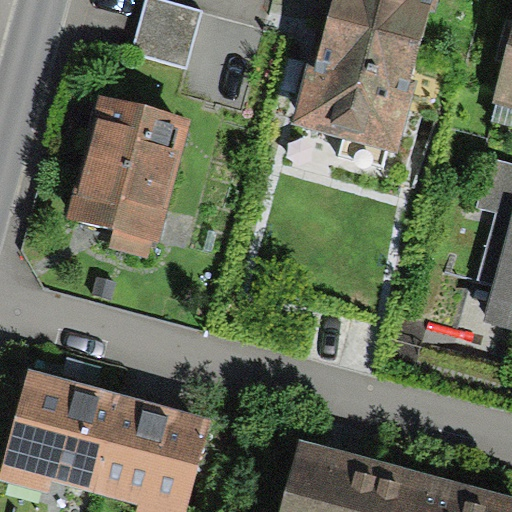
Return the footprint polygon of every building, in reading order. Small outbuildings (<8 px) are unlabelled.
[(201,12),(157,0),(148,0),(134,51),(186,66),(201,12)] [(437,0),(334,0),(316,66),(310,64),(293,121),(395,150),(437,0)] [(511,15),(490,102),(511,107),(511,15)] [(188,122),(97,98),(66,218),(113,230),(108,249),(142,257),(148,233),(158,236),(188,122)] [(511,236),(486,326),(511,333),(511,236)] [(76,511),(104,411),(11,386),(0,425),(0,502),(35,511),(76,511)] [(175,511),(197,437),(104,411),(76,511),(175,511)] [(511,511),(511,497),(300,445),(283,511),(511,511)]
